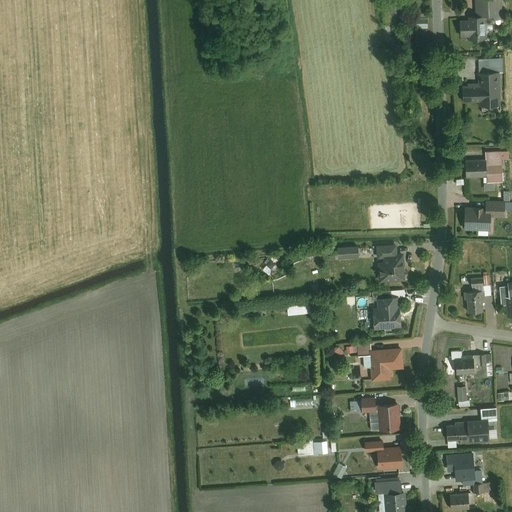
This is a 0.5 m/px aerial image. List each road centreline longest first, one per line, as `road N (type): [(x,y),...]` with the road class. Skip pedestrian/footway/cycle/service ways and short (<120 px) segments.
road 1 (residential): [(436,325),(444,186),(436,0)]
road 2 (residential): [(431,511),(426,456),(436,325)]
